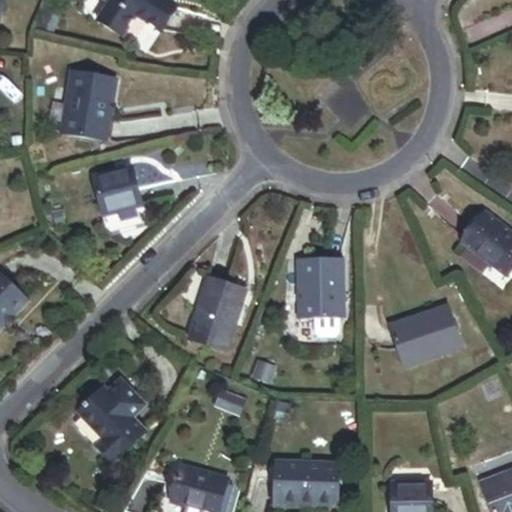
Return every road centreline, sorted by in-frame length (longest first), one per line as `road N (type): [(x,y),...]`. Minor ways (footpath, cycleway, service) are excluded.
road 1 (residential): [(262,158),(0,429)]
road 2 (residential): [(262,158),(300,182),(345,189),(378,182),(411,162),(433,134),(445,98),(445,64),(414,5)]
road 3 (residential): [(271,0),(236,50),(231,84),(237,118),(262,158)]
